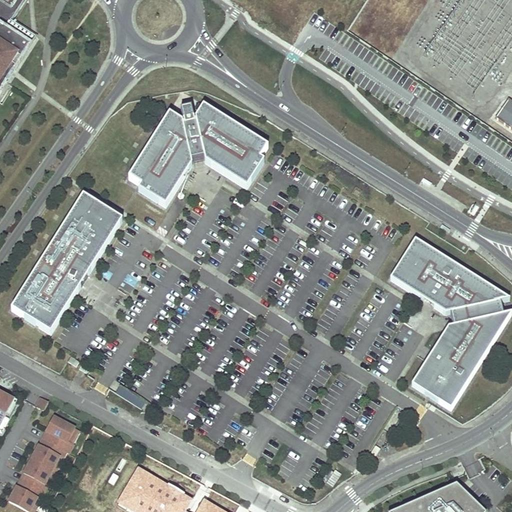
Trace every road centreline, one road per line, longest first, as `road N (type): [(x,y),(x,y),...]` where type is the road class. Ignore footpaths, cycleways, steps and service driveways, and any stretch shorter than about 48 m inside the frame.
road 1 (unclassified): [(0,357),(279,511)]
road 2 (secondary): [(0,258),(120,86),(156,54)]
road 3 (tertiary): [(257,94),(471,230)]
road 4 (secondary): [(125,33),(106,78),(0,230)]
road 5 (unclassified): [(511,409),(464,443),(384,476),(335,511)]
